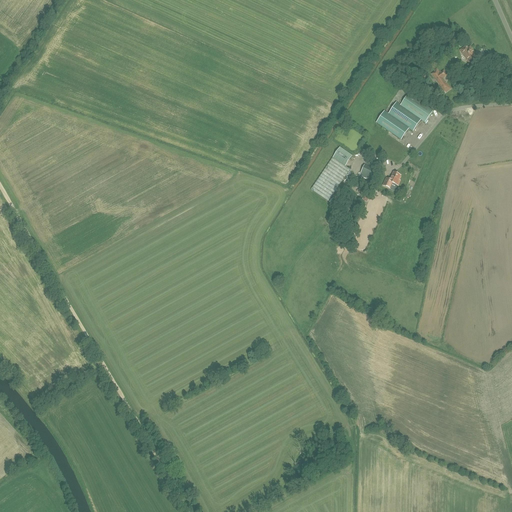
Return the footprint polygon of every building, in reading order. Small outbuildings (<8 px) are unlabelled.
[(474,65),(471,61),(473,60),(474,53),(474,52),(472,50),(470,47),(468,49),(467,47),(465,47),(461,50),(461,51),(462,53),(464,53),(468,60),(467,61),(471,67),(474,65)] [(441,80),(444,77),(447,75),(444,70),(440,72),(441,73),(439,74),(437,71),(438,70),(437,69),(434,71),(435,72),(432,74),(445,93),(451,89),(447,83),(445,84),(444,81),(443,82),(441,80)] [(433,111),(408,94),(400,106),(396,103),(388,114),(384,112),(376,123),(401,140),(409,129),(413,132),(421,120),(425,123),(433,111)] [(311,190),(328,202),(350,170),(345,167),(352,156),(340,148),(311,190)] [(373,181),(378,172),(365,166),(360,175),(373,181)] [(390,180),(386,179),(383,186),(390,189),(393,183),(398,186),(400,181),(399,180),(401,176),(394,173),(390,180)] [(360,193),(366,184),(362,181),(356,190),(360,193)]
